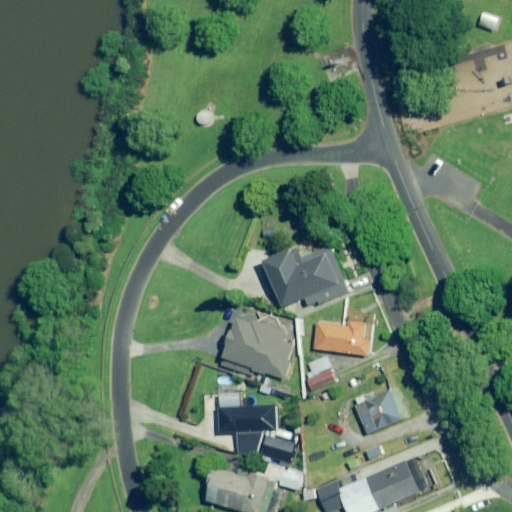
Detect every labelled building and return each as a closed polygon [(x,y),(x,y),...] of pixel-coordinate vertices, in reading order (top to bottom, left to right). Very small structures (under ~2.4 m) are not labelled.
[(501,18),(485,12),(479,26),(496,33),(501,18)] [(205,110),(205,111),(204,111),(203,112),(203,113),(202,114),(202,115),(202,116),(202,117),(202,118),(203,119),(204,119),(204,120),(205,121),(206,121),(207,121),(208,121),(209,121),(210,120),(211,120),(212,119),(213,118),(213,117),(213,116),(213,115),(213,114),(213,113),(212,112),(211,111),(210,110),(209,110),(207,110),(206,110),(205,110)] [(304,250),(261,265),(275,303),(280,301),(283,307),(309,297),(313,306),(355,291),(339,247),(317,255),(307,259),(304,250)] [(371,355),(376,311),(348,308),(346,326),(341,325),(322,323),(319,349),(371,355)] [(233,347),(228,359),(226,365),(253,375),(255,368),(257,369),(257,372),(268,376),(269,373),(289,381),(295,362),(292,361),(300,340),(289,335),(290,333),(284,331),(284,329),(284,327),(283,324),(282,323),(280,321),(278,319),(276,318),(274,318),(272,317),(270,317),(268,318),(265,319),(264,320),(262,321),(260,323),(257,322),(256,325),(242,321),(239,330),(236,329),(230,346),(233,347)] [(340,382),(331,357),(312,363),(317,377),(310,380),(315,391),(340,382)] [(412,417),(400,388),(368,400),(367,396),(356,400),(370,434),(412,417)] [(245,407),(245,400),(223,401),(225,433),(280,431),(279,406),(245,407)] [(293,464),(302,437),(290,433),(287,442),(269,436),(263,455),(293,464)] [(402,511),(399,505),(436,489),(422,457),(361,483),(356,471),(306,493),(310,503),(321,498),(327,511),(332,511),(347,505),(350,511),(402,511)] [(217,468),(208,500),(248,511),(271,511),(280,484),(301,491),(306,473),(271,463),(267,477),(255,473),(253,479),(217,468)]
